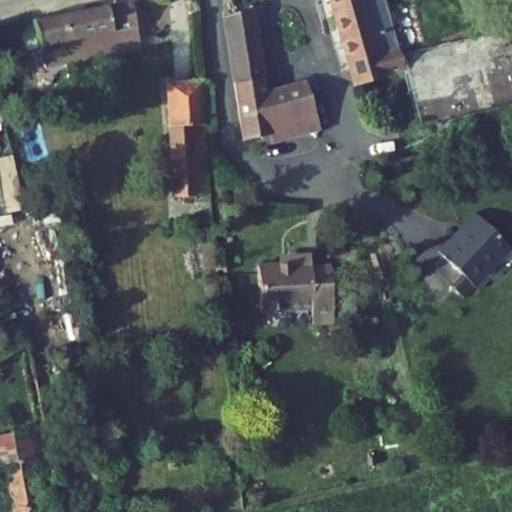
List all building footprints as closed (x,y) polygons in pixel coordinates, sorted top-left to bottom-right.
[(90,0),(60,0),(55,1),(61,48),(86,45),(89,59),(98,58),(95,41),(90,0)] [(160,0),(90,0),(95,41),(132,36),(131,27),(145,26),(163,22),(160,0)] [(241,0),(254,112),(272,109),(274,116),(329,104),(318,58),(281,65),(270,0),(241,0)] [(361,0),(376,61),(401,57),(385,0),(361,0)] [(418,54),(405,0),(385,0),(401,57),(418,54)] [(163,22),(145,26),(131,27),(132,36),(164,31),(163,22)] [(188,59),(192,177),(223,174),(216,58),(188,59)] [(461,215),(445,230),(449,235),(469,254),(457,264),(471,278),(481,267),(484,270),(497,257),(492,252),(503,242),(508,243),(511,239),(511,220),(486,195),(463,218),(461,215)] [(214,218),(216,260),(229,259),(226,216),(214,218)] [(449,235),(439,246),(457,264),(469,254),(449,235)] [(272,259),(276,305),(328,300),(329,316),(350,314),(345,258),(325,260),(324,246),(300,248),(301,256),(272,259)] [(216,260),(216,268),(230,267),(229,259),(216,260)] [(216,268),(219,300),(232,299),(230,267),(216,268)] [(0,454),(7,453),(37,446),(57,442),(32,326),(0,345),(0,454)] [(37,446),(7,453),(19,511),(40,511),(50,510),(37,446)]
